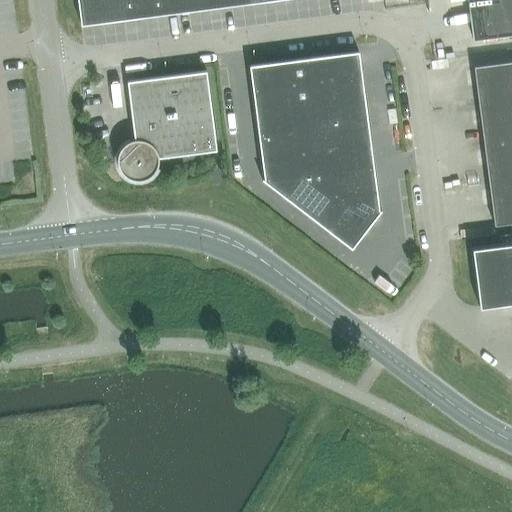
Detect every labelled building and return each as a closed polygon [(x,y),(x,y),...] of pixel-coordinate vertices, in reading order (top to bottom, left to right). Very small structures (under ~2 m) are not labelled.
[(103,22),(99,0),(77,0),(81,25),(103,22)] [(124,19),(121,0),(99,0),(103,22),(124,19)] [(146,16),(143,0),(121,0),(124,19),(146,16)] [(167,14),(165,0),(143,0),(146,16),(167,14)] [(188,11),(186,0),(165,0),(167,14),(188,11)] [(210,8),(208,0),(186,0),(188,11),(210,8)] [(231,5),(230,0),(208,0),(210,8),(231,5)] [(511,0),(467,0),(472,39),(511,34),(511,0)] [(249,65),(264,179),(262,178),(261,179),(351,249),(381,210),(380,209),(379,211),(358,51),(249,65)] [(511,61),(474,66),(494,224),(511,221),(511,61)] [(127,81),(134,139),(126,141),(120,146),(117,153),(116,161),(118,169),(123,175),(130,179),(138,180),(146,178),(152,173),(156,166),(157,158),(216,150),(206,71),(127,81)] [(511,243),(472,248),(479,307),(511,303),(511,243)]
